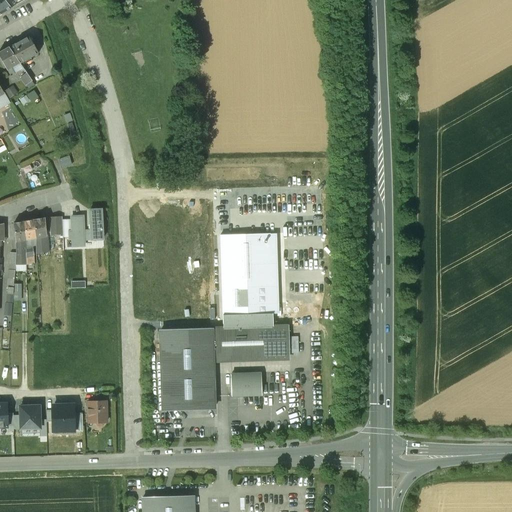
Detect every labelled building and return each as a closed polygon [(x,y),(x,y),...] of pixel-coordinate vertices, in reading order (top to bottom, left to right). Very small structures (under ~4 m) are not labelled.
[(4,0),(0,0),(0,14),(11,8),(4,0)] [(29,36),(9,48),(19,62),(20,64),(38,54),(29,36)] [(19,62),(9,48),(0,52),(0,58),(11,77),(16,73),(11,67),(19,62)] [(21,77),(27,85),(32,81),(26,73),(21,77)] [(10,99),(17,94),(12,85),(5,90),(10,99)] [(0,87),(0,109),(9,104),(0,87)] [(69,157),(59,160),(61,168),(71,165),(69,157)] [(84,240),(102,240),(102,210),(90,211),(91,234),(84,234),(84,217),(71,217),(72,232),(69,232),(69,240),(72,240),(72,247),(84,247),(84,240)] [(62,217),(49,217),(50,235),(63,235),(62,217)] [(45,218),(34,220),(36,238),(36,246),(36,254),(48,252),(45,218)] [(34,220),(24,222),(26,240),(26,250),(33,249),(33,247),(36,246),(36,238),(34,220)] [(24,222),(13,224),(16,241),(16,252),(16,265),(16,266),(16,271),(26,272),(25,265),(26,265),(26,250),(26,240),(24,222)] [(220,238),(223,315),(271,313),(278,313),(276,236),(220,238)] [(64,247),(63,237),(55,237),(56,247),(64,247)] [(33,249),(26,250),(26,265),(35,264),(34,255),(33,249)] [(16,266),(16,265),(9,265),(8,279),(14,279),(16,266)] [(11,316),(13,302),(7,301),(5,301),(4,316),(11,316)] [(223,315),(223,328),(272,326),(271,313),(223,315)] [(223,328),(161,330),(163,411),(214,409),(212,359),(212,356),(289,354),(288,326),(272,326),(223,328)] [(261,374),(231,375),(231,396),(262,395),(261,374)] [(106,401),(88,402),(88,423),(96,422),(99,425),(102,425),(105,422),(106,422),(106,401)] [(53,432),(74,431),(73,428),(73,413),(73,405),(53,406),(53,410),(53,422),(53,432)] [(20,429),(40,428),(40,420),(39,406),(20,406),(20,415),(20,429)] [(74,431),(83,431),(82,413),(73,413),(73,428),(74,431)] [(193,511),(193,496),(143,497),(143,511),(193,511)]
